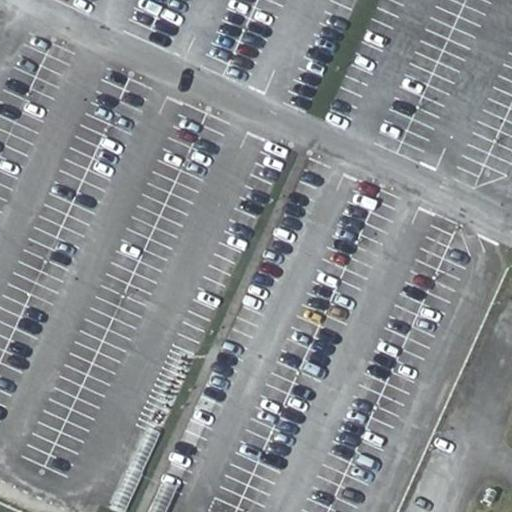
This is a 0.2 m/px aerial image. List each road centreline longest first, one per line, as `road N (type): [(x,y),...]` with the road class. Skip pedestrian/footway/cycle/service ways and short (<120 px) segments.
road 1 (unknown): [(306,0),(89,476),(78,489),(60,490),(2,463)]
road 2 (unknown): [(430,0),(197,511)]
road 3 (unknown): [(282,511),(511,0)]
road 4 (unknown): [(2,463),(213,0)]
road 5 (unknown): [(376,511),(511,216)]
road 6 (unknown): [(121,0),(0,261)]
